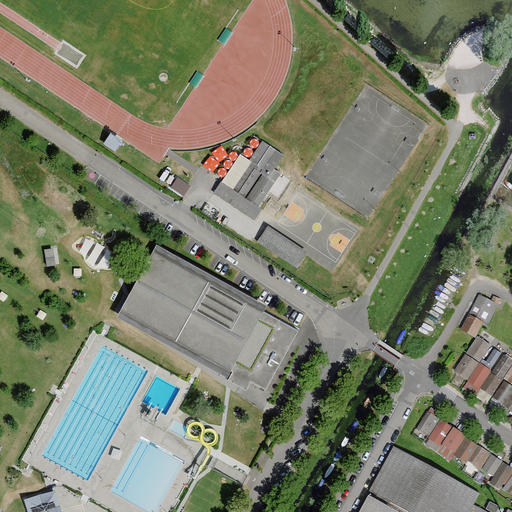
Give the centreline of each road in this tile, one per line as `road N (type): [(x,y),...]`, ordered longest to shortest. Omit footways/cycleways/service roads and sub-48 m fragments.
road 1 (unclassified): [(347,332),(93,161)]
road 2 (unclassified): [(347,332),(248,511)]
road 3 (residential): [(417,377),(344,511)]
